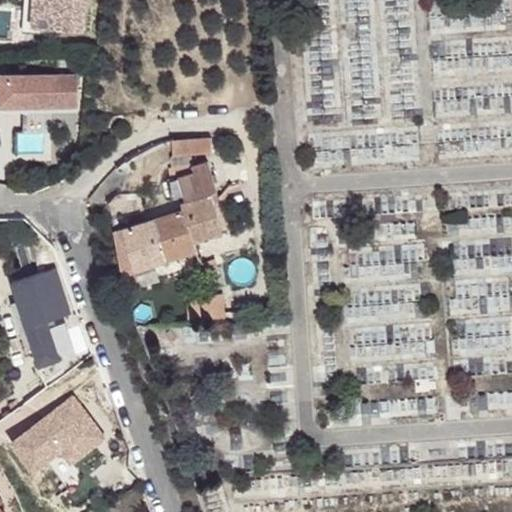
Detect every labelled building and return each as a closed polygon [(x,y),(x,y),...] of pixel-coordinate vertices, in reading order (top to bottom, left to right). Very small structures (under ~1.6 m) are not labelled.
[(33,0),(31,30),(83,35),(86,0),(33,0)] [(75,104),(75,71),(0,71),(0,104),(20,104),(20,130),(41,130),(49,130),(49,104),(75,104)] [(171,140),(173,155),(211,152),(209,137),(171,140)] [(167,169),(172,199),(217,191),(206,159),(190,164),(189,166),(167,169)] [(108,233),(123,273),(197,249),(192,235),(222,225),(212,194),(181,204),(183,210),(108,233)] [(10,283),(25,328),(46,321),(70,313),(54,268),(10,283)] [(190,319),(226,317),(225,294),(188,297),(190,319)] [(25,328),(39,366),(59,359),(46,321),(25,328)] [(69,395),(7,441),(28,470),(56,449),(66,462),(101,438),(69,395)]
